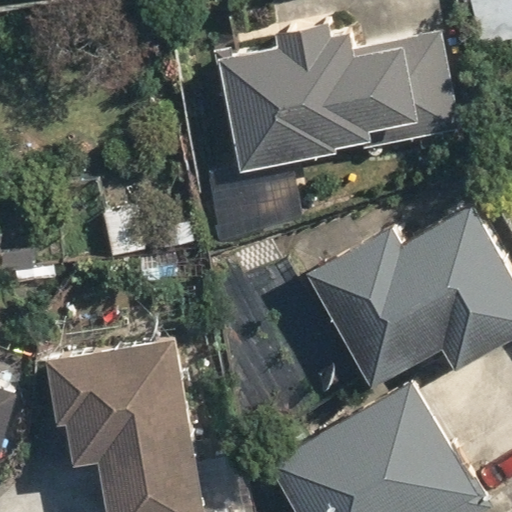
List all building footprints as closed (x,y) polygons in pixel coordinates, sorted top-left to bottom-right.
[(511,0),(492,0),(500,39),(511,36),(511,0)] [(303,29),(237,41),(257,146),(211,154),(225,232),(317,215),(307,156),(467,127),(449,26),(376,39),(372,17),(354,20),(350,1),(326,6),(334,48),(307,53),(303,29)] [(413,201),(321,257),(388,368),(454,328),(472,356),(511,331),(511,231),(488,193),(429,229),(413,201)] [(157,194),(111,204),(122,256),(169,246),(157,194)] [(202,511),(223,509),(192,319),(166,323),(161,297),(129,303),(133,329),(66,340),(78,415),(85,414),(92,452),(122,447),(133,511),(202,511)] [(428,353),(281,447),(322,511),(428,511),(500,466),(428,353)] [(37,377),(0,365),(0,468),(8,471),(37,377)]
